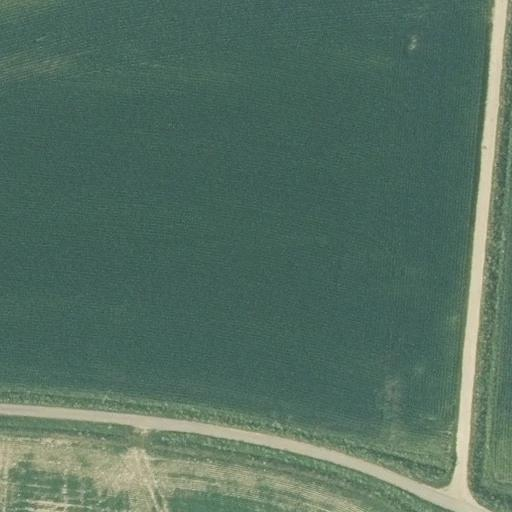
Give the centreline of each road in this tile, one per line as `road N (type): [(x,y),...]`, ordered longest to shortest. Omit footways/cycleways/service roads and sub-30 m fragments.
road 1 (unclassified): [(487,511),(276,437),(198,419)]
road 2 (unclassified): [(0,400),(198,419)]
